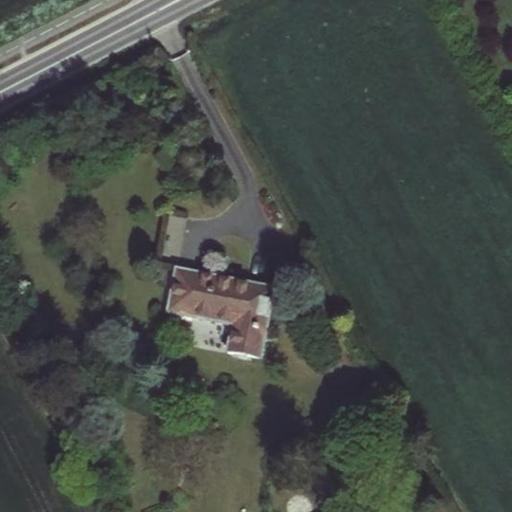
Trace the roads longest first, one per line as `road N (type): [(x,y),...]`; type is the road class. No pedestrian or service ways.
road 1 (secondary): [(29,77),(197,0)]
road 2 (secondary): [(164,0),(29,77)]
